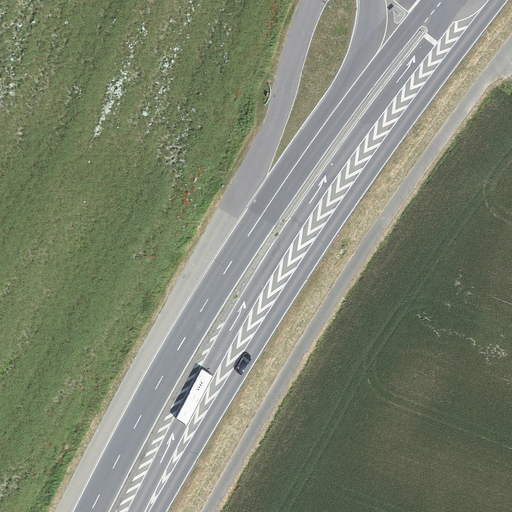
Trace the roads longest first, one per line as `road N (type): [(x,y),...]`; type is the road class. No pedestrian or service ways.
road 1 (primary): [(146,511),(300,258),(487,0)]
road 2 (unclassified): [(511,44),(337,289),(211,511)]
road 3 (primary): [(303,156),(204,305),(91,511)]
road 4 (tertiary): [(124,511),(308,196),(303,156)]
road 5 (primary): [(421,0),(303,156)]
road 6 (tertiary): [(327,0),(298,110),(303,156)]
